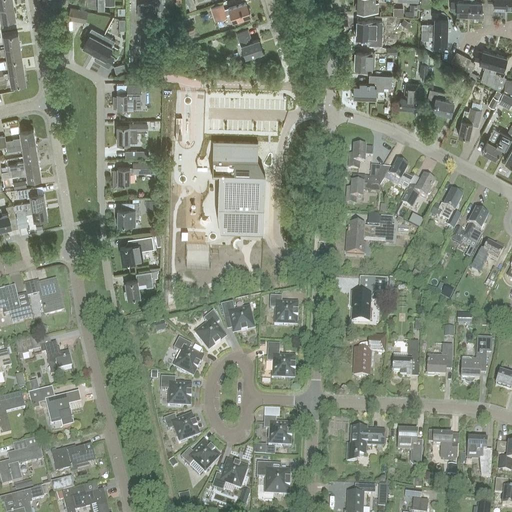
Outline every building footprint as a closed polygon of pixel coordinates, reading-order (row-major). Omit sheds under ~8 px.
[(0,0),(0,8),(13,6),(12,0),(0,0)] [(105,5),(115,4),(114,0),(97,0),(98,9),(105,9),(105,5)] [(193,0),(185,0),(189,10),(196,8),(193,0)] [(357,0),(357,11),(377,12),(378,3),(375,3),(374,0),(357,0)] [(468,16),(469,0),(463,0),(463,2),(457,2),(451,2),(451,11),(457,11),(456,15),(468,16)] [(469,0),(468,16),(481,16),(482,3),(474,3),(473,0),(469,0)] [(493,0),(494,8),(506,8),(506,0),(493,0)] [(233,22),(250,16),(246,3),(229,9),(224,10),(222,4),(211,8),(215,22),(227,18),(226,16),(230,15),(233,22)] [(142,48),(154,48),(153,5),(138,6),(138,18),(142,18),(142,48)] [(0,16),(1,21),(15,19),(13,6),(0,8),(0,16)] [(84,23),(87,13),(70,9),(68,20),(84,23)] [(421,31),(447,32),(447,19),(441,19),(441,13),(432,13),(432,25),(422,24),(421,31)] [(409,23),(403,18),(400,23),(406,28),(409,23)] [(381,45),(381,34),(368,33),(369,21),(357,21),(356,38),(368,38),(368,45),(381,45)] [(95,54),(105,35),(103,35),(100,41),(96,39),(99,33),(94,30),(91,35),(90,35),(82,49),(90,53),(91,52),(95,54)] [(247,30),(238,33),(246,58),(262,52),(258,39),(251,42),(247,30)] [(447,44),(447,32),(421,31),(421,40),(429,41),(429,37),(434,37),(433,49),(444,49),(444,44),(447,44)] [(5,49),(20,46),(18,34),(3,36),(5,49)] [(105,35),(95,54),(93,56),(96,58),(95,61),(108,68),(114,58),(108,55),(113,47),(111,46),(114,40),(105,35)] [(7,61),(22,58),(20,46),(5,49),(7,61)] [(486,84),(494,54),(483,51),(482,53),(477,51),(474,60),(480,62),(479,63),(485,65),(481,81),(486,84)] [(455,65),(461,55),(456,52),(451,62),(455,65)] [(366,53),(355,53),(355,68),(366,68),(374,68),(374,54),(366,54),(366,53)] [(494,54),(486,84),(496,88),(499,76),(498,74),(495,73),(497,68),(503,70),(506,58),(494,54)] [(460,67),(466,57),(461,55),(455,65),(460,67)] [(465,70),(470,61),(471,60),(466,57),(460,67),(465,70)] [(9,73),(24,71),(22,58),(7,61),(9,73)] [(470,61),(465,70),(471,73),(475,65),(472,61),(470,61)] [(24,71),(9,73),(11,86),(26,83),(24,71)] [(374,75),(374,84),(364,83),(364,86),(359,86),(358,98),(381,99),(381,91),(389,91),(389,88),(396,88),(397,80),(402,80),(403,77),(397,77),(397,76),(374,75)] [(469,93),(475,80),(468,77),(462,89),(469,93)] [(127,94),(117,94),(117,101),(113,101),(113,109),(128,109),(136,109),(136,108),(140,108),(140,99),(141,99),(141,84),(127,84),(127,94)] [(416,99),(418,85),(405,84),(404,98),(400,97),(399,108),(416,110),(417,99),(416,99)] [(450,115),(453,102),(444,99),(445,93),(429,90),(427,100),(435,101),(432,111),(450,115)] [(498,104),(509,109),(511,102),(511,97),(503,94),(498,104)] [(494,109),(498,100),(493,97),(488,106),(494,109)] [(478,127),(482,110),(470,107),(469,111),(464,110),(458,135),(469,138),(472,125),(478,127)] [(147,124),(137,124),(129,124),(129,126),(117,126),(117,144),(129,144),(129,142),(137,142),(137,130),(147,130),(147,124)] [(6,147),(35,142),(33,130),(20,132),(21,139),(6,141),(5,136),(0,136),(0,147),(6,147)] [(506,151),(511,139),(500,132),(493,144),(487,141),(481,152),(483,153),(482,154),(487,157),(488,156),(496,160),(501,149),(506,151)] [(257,143),(213,141),(212,176),(218,176),(217,214),(221,214),(220,233),(263,235),(265,174),(256,174),(257,143)] [(23,157),(37,155),(35,142),(6,147),(7,152),(22,150),(23,157)] [(364,156),(372,157),(373,149),(365,148),(354,147),(353,156),(349,156),(348,168),(359,169),(359,162),(364,163),(364,156)] [(10,171),(39,167),(37,155),(23,157),(24,162),(17,163),(17,164),(9,165),(10,171)] [(407,190),(409,186),(412,180),(404,175),(408,168),(402,165),(402,163),(399,161),(398,163),(397,162),(394,169),(383,167),(377,178),(380,186),(381,186),(388,172),(391,174),(390,176),(400,182),(398,185),(407,190)] [(117,168),(117,174),(113,174),(113,187),(124,187),(124,184),(129,184),(129,171),(133,171),(133,174),(155,174),(155,162),(133,162),(133,168),(117,168)] [(371,167),(370,177),(377,178),(383,167),(371,166),(371,167)] [(39,167),(10,171),(2,173),(3,179),(19,176),(26,175),(27,180),(41,178),(39,167)] [(370,177),(366,177),(353,176),(352,184),(351,183),(351,189),(347,189),(346,204),(355,204),(356,198),(362,199),(363,192),(380,193),(380,186),(377,178),(370,177)] [(409,186),(407,190),(400,202),(412,208),(419,195),(426,199),(428,195),(429,196),(431,193),(430,191),(435,183),(424,177),(416,191),(409,186)] [(26,187),(25,180),(13,182),(14,189),(26,187)] [(16,210),(45,206),(43,193),(37,194),(36,187),(17,190),(18,197),(30,195),(31,203),(16,205),(16,210)] [(457,211),(459,207),(458,206),(462,198),(451,192),(442,209),(435,206),(431,215),(436,217),(437,216),(442,219),(442,218),(450,222),(447,227),(453,230),(461,216),(454,213),(455,211),(457,211)] [(126,202),(126,204),(121,204),(121,211),(118,211),(117,226),(129,226),(129,225),(136,225),(136,215),(139,215),(139,203),(126,202)] [(0,230),(11,227),(9,219),(16,217),(13,205),(5,207),(7,214),(2,215),(0,208),(0,230)] [(45,206),(16,210),(19,227),(28,226),(26,214),(32,213),(34,220),(47,218),(45,206)] [(457,229),(451,239),(460,244),(463,238),(477,245),(483,235),(478,233),(480,231),(481,231),(488,217),(486,216),(486,215),(483,213),(482,214),(475,211),(472,218),(470,217),(467,223),(469,224),(468,225),(469,225),(465,233),(457,229)] [(348,226),(346,255),(364,256),(365,245),(364,245),(362,245),(363,240),(385,241),(385,244),(393,245),(393,244),(394,226),(392,226),(393,218),(378,217),(377,225),(377,226),(380,226),(379,228),(364,227),(364,225),(348,224),(348,226)] [(130,245),(119,247),(121,264),(142,260),(141,250),(153,249),(151,237),(129,240),(130,245)] [(479,250),(470,268),(480,274),(488,258),(497,262),(504,249),(496,244),(494,247),(487,244),(483,252),(479,250)] [(499,272),(494,269),(485,285),(492,289),(494,284),(493,283),(499,272)] [(150,271),(150,272),(136,274),(137,280),(125,282),(126,291),(123,291),(125,299),(139,296),(138,285),(146,284),(146,288),(152,287),(151,278),(157,277),(157,273),(158,272),(158,270),(150,271)] [(352,305),(352,321),(369,323),(370,301),(385,302),(387,280),(373,279),(372,296),(352,294),(352,305)] [(38,282),(30,284),(24,285),(27,297),(39,294),(42,304),(45,303),(48,315),(63,311),(55,281),(39,285),(38,282)] [(454,291),(446,287),(441,296),(449,300),(454,291)] [(31,317),(28,307),(19,309),(13,289),(0,291),(0,297),(1,302),(0,301),(0,311),(3,310),(4,314),(9,313),(11,322),(31,317)] [(269,309),(275,309),(274,325),(296,326),(297,305),(282,304),(282,297),(270,297),(269,309)] [(234,333),(255,328),(250,307),(234,310),(233,305),(221,308),(224,320),(230,318),(234,333)] [(208,351),(224,337),(215,325),(220,321),(213,312),(204,319),(207,324),(194,333),(208,351)] [(46,327),(39,325),(36,333),(43,336),(46,327)] [(454,338),(454,328),(445,327),(444,338),(454,338)] [(192,376),(202,358),(189,350),(192,345),(179,338),(173,349),(180,352),(173,366),(192,376)] [(384,353),(384,339),(369,338),(368,350),(355,350),(354,376),(369,377),(370,353),(384,353)] [(474,380),(479,381),(479,373),(485,374),(486,353),(491,353),(492,339),(477,338),(476,359),(474,361),(473,359),(462,359),(461,380),(464,380),(464,381),(465,382),(466,383),(467,384),(469,384),(470,384),(472,384),(473,383),(474,382),(474,380)] [(15,343),(18,355),(20,361),(24,360),(22,354),(33,351),(30,339),(15,343)] [(393,361),(392,373),(400,373),(400,377),(411,378),(411,366),(417,366),(418,343),(408,342),(407,362),(393,361)] [(56,343),(40,347),(41,353),(45,353),(51,376),(59,374),(58,370),(72,367),(68,352),(59,355),(56,343)] [(451,370),(452,346),(442,346),(442,357),(428,357),(427,376),(445,377),(445,370),(451,370)] [(279,351),(267,350),(267,362),(272,363),(271,378),(293,380),(294,358),(279,357),(279,351)] [(0,375),(3,374),(2,369),(11,366),(7,352),(0,353),(0,375)] [(511,374),(511,376),(500,373),(495,386),(511,391),(511,388),(511,374)] [(22,374),(15,376),(18,388),(25,386),(22,374)] [(189,407),(190,385),(175,385),(175,378),(161,377),(160,389),(168,390),(168,406),(189,407)] [(78,393),(55,399),(52,388),(27,394),(31,411),(40,409),(39,404),(45,403),(51,426),(61,423),(62,429),(74,426),(70,412),(69,412),(67,407),(81,403),(78,393)] [(5,413),(25,409),(21,393),(0,398),(0,433),(1,436),(11,434),(5,413)] [(177,421),(174,415),(163,420),(168,431),(173,429),(179,443),(199,436),(191,416),(177,421)] [(264,417),(263,429),(269,430),(268,445),(289,446),(291,425),(276,424),(276,418),(264,417)] [(383,447),(384,431),(367,430),(367,429),(351,428),(350,445),(347,445),(346,462),(359,462),(359,455),(366,456),(366,446),(383,447)] [(417,432),(398,431),(398,450),(410,451),(410,463),(412,466),(414,466),(414,465),(421,466),(421,455),(422,443),(416,442),(417,432)] [(440,435),(440,432),(429,432),(428,443),(433,443),(433,446),(441,446),(440,458),(456,459),(457,446),(451,446),(452,435),(440,435)] [(485,440),(485,436),(478,436),(478,440),(468,439),(467,458),(479,458),(481,477),(490,477),(492,451),(486,451),(486,440),(485,440)] [(13,445),(15,453),(7,455),(9,462),(0,464),(0,475),(3,485),(12,483),(22,481),(18,466),(32,463),(32,462),(43,460),(37,439),(13,445)] [(50,450),(48,443),(41,445),(43,452),(50,450)] [(193,454),(189,449),(181,458),(189,466),(193,462),(204,473),(219,458),(204,443),(193,454)] [(511,460),(511,444),(497,443),(495,454),(506,456),(506,459),(500,458),(499,470),(511,472),(511,461),(511,460)] [(88,462),(95,460),(91,446),(70,451),(70,449),(51,453),(56,472),(70,468),(71,470),(72,470),(72,471),(89,467),(88,462)] [(174,459),(168,463),(173,470),(178,466),(174,459)] [(247,469),(227,462),(222,476),(216,474),(211,488),(223,492),(225,485),(240,489),(247,469)] [(257,464),(256,477),(264,478),(264,494),(287,495),(288,472),(271,471),(271,464),(257,464)] [(456,476),(456,465),(447,465),(447,475),(456,476)] [(53,493),(74,488),(71,478),(51,483),(53,493)] [(33,486),(31,480),(14,484),(16,491),(33,486)] [(511,506),(511,490),(507,489),(508,482),(496,480),(494,493),(503,494),(502,506),(511,506)] [(375,494),(375,486),(355,485),(354,493),(348,493),(347,511),(344,511),(343,511),(362,511),(363,494),(375,494)] [(107,511),(102,491),(85,496),(83,486),(62,492),(66,511),(74,511),(75,511),(91,507),(91,511),(107,511)] [(389,486),(378,486),(378,507),(385,508),(389,486)] [(421,498),(422,489),(406,487),(405,496),(421,498)] [(44,499),(43,496),(42,489),(12,496),(13,502),(15,502),(16,508),(5,511),(31,511),(30,505),(32,504),(32,502),(44,499)] [(189,494),(179,496),(181,507),(192,504),(189,494)] [(413,511),(419,511),(421,501),(413,500),(412,511),(413,511)] [(421,501),(419,511),(426,511),(428,502),(421,501)] [(478,502),(476,511),(489,511),(491,504),(478,502)]
